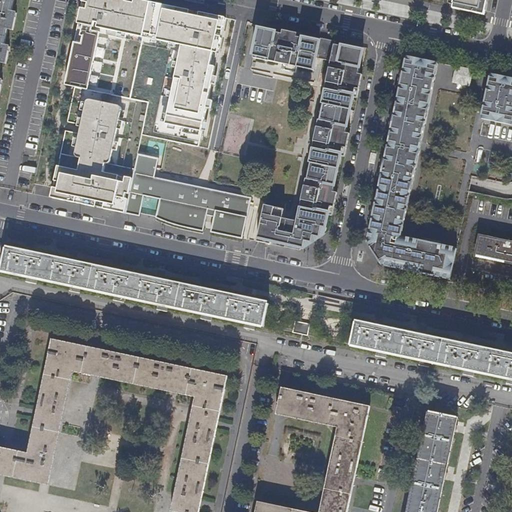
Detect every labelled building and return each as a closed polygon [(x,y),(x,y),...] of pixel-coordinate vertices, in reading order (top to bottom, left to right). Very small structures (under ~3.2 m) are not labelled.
[(0,0),(0,93),(3,81),(0,80),(0,65),(1,62),(6,63),(10,47),(4,46),(8,28),(13,30),(17,13),(11,12),(13,0),(0,0)] [(484,16),(485,11),(457,5),(458,0),(455,0),(454,9),(484,16)] [(487,0),(458,0),(457,5),(485,11),(487,0)] [(220,118),(228,77),(240,21),(213,15),(200,74),(192,112),(220,118)] [(347,133),(356,88),(359,89),(362,74),(359,74),(364,51),(343,46),(343,50),(335,49),(336,42),(322,38),(321,42),(297,37),(298,34),(284,30),(283,34),(260,29),(254,58),(314,71),(317,58),(332,61),(298,221),(283,218),(285,210),(266,205),(258,242),(271,245),(272,241),(292,246),(291,249),(300,251),(321,236),(323,227),(327,228),(331,206),(334,207),(337,193),(334,192),(344,147),(346,148),(349,134),(347,133)] [(458,249),(402,238),(416,170),(438,63),(408,56),(387,155),(369,243),(384,266),(452,280),(458,249)] [(470,85),(473,73),(457,70),(455,82),(470,85)] [(511,125),(511,78),(493,74),(483,119),(511,125)] [(483,120),(481,132),(491,134),(493,122),(483,120)] [(496,125),(493,137),(505,140),(508,128),(496,125)] [(247,217),(252,198),(209,190),(133,174),(129,193),(161,199),(157,219),(190,228),(204,231),(206,219),(202,217),(204,208),(247,217)] [(511,242),(479,235),(474,256),(511,263),(511,242)] [(301,251),(321,238),(321,236),(300,251),(301,251)] [(0,270),(264,327),(270,302),(2,242),(0,255),(0,270)] [(511,356),(352,320),(346,345),(511,380),(511,356)] [(292,333),(307,335),(308,323),(293,321),(292,333)] [(0,471),(46,481),(71,368),(176,390),(198,395),(173,511),(174,511),(198,511),(227,377),(181,367),(52,339),(27,453),(0,446),(0,471)] [(347,511),(370,407),(282,389),(277,412),(341,426),(322,511),(304,511),(261,503),(258,511),(347,511)] [(421,451),(441,456),(449,458),(454,432),(457,419),(430,412),(421,451)] [(436,511),(449,458),(441,456),(421,451),(408,511),(436,511)] [(511,489),(502,489),(501,501),(511,502),(511,489)]
